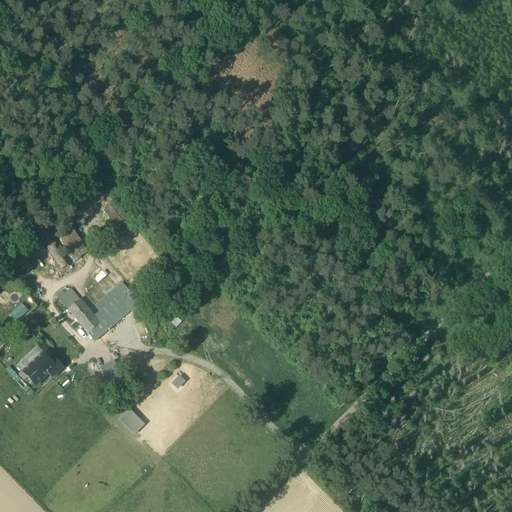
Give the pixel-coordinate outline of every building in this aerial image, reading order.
[(103,208),(122,233),(134,223),(115,198),(103,208)] [(57,232),(75,259),(82,255),(88,250),(83,243),(67,218),(58,224),(61,229),(57,232)] [(38,232),(61,268),(69,262),(46,227),(38,232)] [(100,322),(107,330),(131,309),(136,315),(145,308),(123,281),(95,305),(106,317),(100,322)] [(71,287),(69,289),(77,299),(80,297),(71,287)] [(59,297),(68,307),(77,299),(69,289),(65,292),(62,295),(59,292),(58,293),(57,295),(59,297)] [(152,295),(154,308),(164,307),(162,294),(152,295)] [(80,297),(77,299),(68,307),(92,336),(93,335),(96,339),(107,330),(100,322),(94,315),(95,315),(80,297)] [(11,313),(18,320),(30,309),(23,301),(11,313)] [(18,365),(22,370),(41,352),(49,361),(53,357),(56,354),(52,351),(49,349),(42,348),(33,350),(18,365)] [(22,370),(35,384),(48,372),(52,376),(56,371),(62,366),(53,357),(49,361),(41,352),(22,370)] [(11,375),(14,372),(9,366),(6,369),(11,375)] [(11,375),(26,391),(29,388),(14,372),(11,375)] [(181,375),(173,384),(180,390),(187,381),(181,375)] [(121,416),(136,432),(141,426),(127,411),(121,416)]
